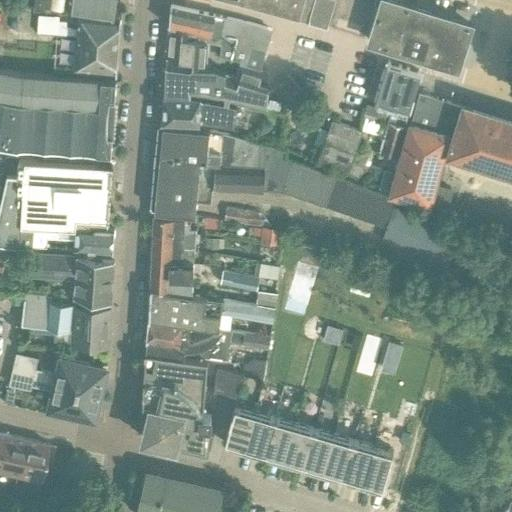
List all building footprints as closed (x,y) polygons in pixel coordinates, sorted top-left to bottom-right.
[(113,15),(114,0),(34,0),(34,7),(113,15)] [(334,0),(229,0),(327,26),(334,0)] [(472,25),(391,0),(382,0),(369,40),(457,67),(472,25)] [(240,61),(259,67),(268,32),(265,26),(237,19),(170,4),(168,25),(194,30),(194,36),(209,39),(209,40),(221,42),(220,55),(241,59),(240,61)] [(77,36),(75,67),(117,70),(117,65),(121,16),(113,15),(79,13),(78,27),(77,35),(77,36)] [(58,24),(58,33),(77,35),(78,27),(70,27),(71,25),(58,24)] [(207,65),(209,40),(209,39),(194,36),(194,30),(168,25),(165,55),(191,58),(191,63),(207,65)] [(207,66),(207,65),(191,63),(191,58),(165,55),(164,97),(202,96),(250,106),(250,104),(267,108),(268,84),(259,81),(258,82),(235,74),(225,71),(217,67),(207,66)] [(240,61),(235,74),(258,82),(259,81),(258,81),(260,74),(262,68),(259,67),(240,61)] [(396,155),(419,71),(387,62),(375,106),(391,110),(380,151),(396,155)] [(20,147),(69,150),(112,152),(116,79),(23,72),(0,67),(0,143),(20,147)] [(408,120),(388,192),(431,204),(431,202),(446,206),(451,186),(437,182),(447,144),(451,146),(450,150),(463,154),(461,159),(479,164),(481,160),(511,169),(511,117),(464,103),(464,104),(419,91),(411,121),(408,120)] [(164,97),(162,120),(198,120),(198,122),(208,124),(209,119),(234,123),(247,125),(250,106),(202,96),(164,97)] [(332,120),(319,154),(313,152),(311,158),(317,160),(316,161),(345,171),(360,130),(332,120)] [(282,177),(284,157),(284,149),(221,131),(208,130),(208,128),(162,124),(158,167),(282,177)] [(360,177),(368,153),(357,149),(348,173),(360,177)] [(7,172),(0,204),(0,241),(32,244),(33,234),(63,237),(63,234),(61,234),(42,233),(42,230),(42,221),(62,223),(62,224),(108,228),(109,218),(111,196),(113,163),(19,157),(18,173),(7,172)] [(282,177),(158,167),(155,203),(155,209),(194,212),(195,206),(195,198),(211,199),(214,186),(260,190),(260,187),(281,188),(329,204),(387,223),(382,238),(434,258),(447,225),(393,205),(396,197),(335,175),(284,157),(282,177)] [(226,205),(224,220),(243,221),(262,224),(263,209),(244,207),(226,205)] [(153,227),(195,233),(195,228),(189,228),(189,221),(184,221),(184,217),(154,213),(153,227)] [(205,217),(205,228),(219,229),(219,218),(205,217)] [(42,230),(42,233),(61,234),(63,234),(76,235),(75,248),(113,251),(115,228),(108,228),(62,224),(62,223),(42,221),(42,230)] [(279,244),(282,227),(263,224),(260,241),(279,244)] [(194,247),(195,233),(153,227),(152,242),(194,247)] [(207,236),(206,246),(218,246),(219,236),(207,236)] [(193,261),(194,247),(152,242),(151,256),(193,261)] [(0,244),(0,253),(13,254),(14,245),(0,244)] [(75,297),(112,302),(115,260),(78,255),(78,256),(60,254),(31,252),(29,276),(76,279),(75,297)] [(192,291),(193,261),(151,256),(150,285),(192,291)] [(261,259),(258,273),(260,273),(278,276),(280,263),(261,259)] [(497,292),(504,275),(472,262),(465,279),(497,292)] [(221,282),(257,289),(260,273),(224,267),(221,282)] [(150,285),(148,316),(231,328),(232,314),(274,322),(276,307),(256,303),(257,301),(193,293),(193,291),(192,291),(150,285)] [(259,288),(257,301),(256,303),(276,307),(278,292),(259,288)] [(89,342),(109,343),(111,306),(76,304),(76,301),(52,298),(52,294),(25,291),(22,323),(74,328),(73,341),(79,341),(82,343),(87,344),(89,342)] [(148,316),(147,333),(230,345),(231,340),(242,342),(242,344),(270,348),(272,334),(244,330),(231,328),(148,316)] [(146,349),(147,350),(209,359),(227,362),(230,345),(147,333),(146,349)] [(367,334),(361,354),(376,358),(382,339),(367,334)] [(389,339),(386,351),(399,354),(402,343),(389,339)] [(204,412),(209,359),(147,350),(142,407),(151,408),(144,437),(177,445),(177,444),(209,452),(215,428),(211,427),(212,413),(204,412)] [(33,375),(101,391),(107,366),(80,359),(81,356),(62,351),(57,372),(35,367),(38,357),(17,352),(13,367),(34,372),(33,375)] [(244,363),(242,373),(245,374),(264,378),(267,359),(254,357),(244,363)] [(215,386),(213,393),(225,396),(225,397),(238,401),(245,374),(242,373),(227,368),(218,366),(217,372),(218,373),(216,379),(216,380),(214,386),(215,386)] [(95,416),(101,391),(33,375),(34,372),(13,367),(10,383),(31,387),(32,383),(53,388),(48,409),(67,414),(68,410),(95,416)] [(245,450),(256,410),(236,404),(234,412),(231,422),(226,438),(234,441),(233,447),(245,450)] [(266,450),(276,415),(256,410),(245,450),(257,454),(258,448),(266,450)] [(284,462),(296,421),(276,415),(266,450),(273,452),(272,458),(284,462)] [(305,461),(315,427),(296,421),(284,462),(296,465),(298,459),(305,461)] [(323,473),(335,432),(315,427),(305,461),(313,463),(311,469),(323,473)] [(403,429),(400,440),(403,441),(408,442),(411,431),(406,430),(403,429)] [(5,431),(0,451),(0,467),(18,471),(26,436),(5,431)] [(344,473),(354,438),(335,432),(323,473),(335,476),(337,471),(344,473)] [(26,436),(18,471),(39,476),(48,441),(26,436)] [(362,484),(374,444),(354,438),(344,473),(352,475),(350,481),(362,484)] [(376,482),(384,484),(389,468),(392,457),(394,450),(374,444),(362,484),(374,488),(376,482)] [(147,468),(137,511),(216,511),(222,487),(147,468)] [(511,511),(511,486),(511,487),(503,511),(511,511)]
